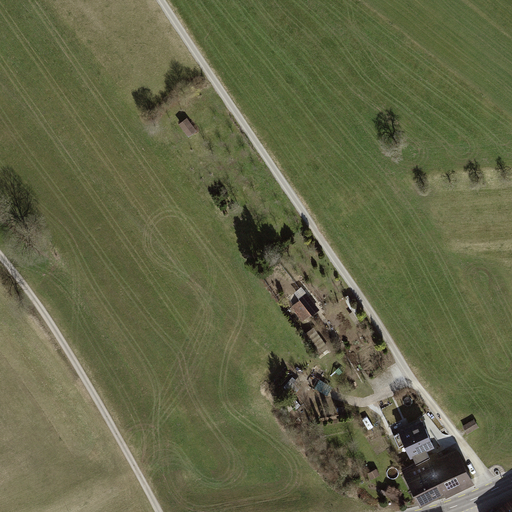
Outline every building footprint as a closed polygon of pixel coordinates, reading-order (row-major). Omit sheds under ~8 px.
[(293,303),(303,319),(318,309),(307,293),(293,303)] [(308,338),(320,358),(331,351),(318,331),(308,338)] [(475,422),(464,429),(468,437),(480,430),(475,422)] [(417,463),(430,457),(426,449),(433,445),(422,423),(394,436),(399,447),(405,444),(411,455),(413,454),(417,463)] [(441,462),(436,453),(430,457),(417,463),(403,470),(419,502),(429,501),(472,479),(459,453),(441,462)] [(371,476),(374,483),(382,479),(378,472),(371,476)] [(511,511),(511,500),(497,511),(511,511)]
